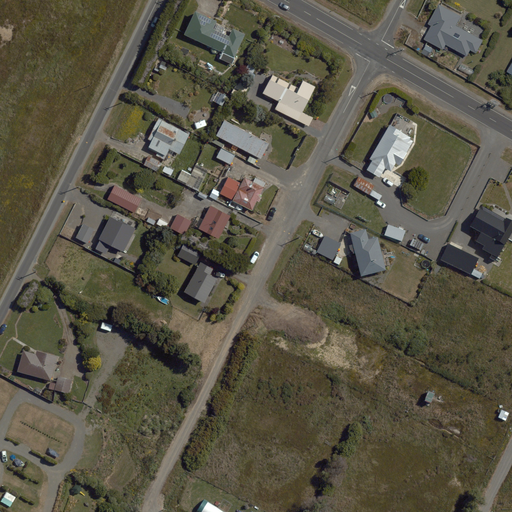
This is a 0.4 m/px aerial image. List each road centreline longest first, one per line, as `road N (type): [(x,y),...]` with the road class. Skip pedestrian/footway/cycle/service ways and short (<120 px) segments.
road 1 (residential): [(145,511),(375,52)]
road 2 (residential): [(0,317),(156,0)]
road 3 (residential): [(375,52),(511,130)]
